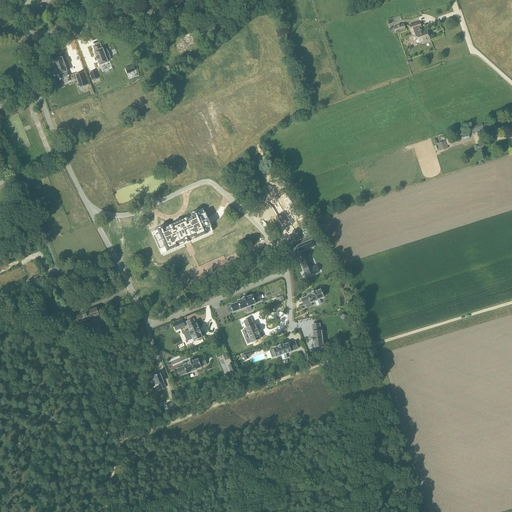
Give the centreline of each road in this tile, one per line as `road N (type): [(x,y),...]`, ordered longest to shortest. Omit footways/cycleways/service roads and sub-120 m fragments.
road 1 (track): [(121,442),(367,345),(511,302)]
road 2 (residential): [(286,272),(263,230),(208,180),(128,213),(90,207)]
road 3 (residential): [(90,207),(36,78),(36,47),(53,31)]
road 4 (residential): [(286,272),(147,321)]
road 5 (unclassified): [(184,0),(53,31)]
road 6 (residential): [(147,321),(90,207)]
road 7 (track): [(0,410),(119,436)]
